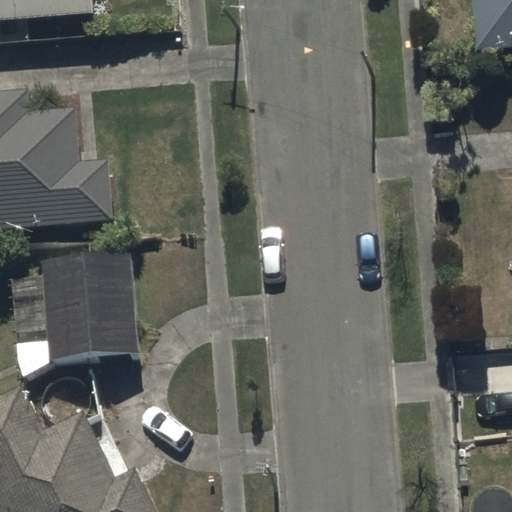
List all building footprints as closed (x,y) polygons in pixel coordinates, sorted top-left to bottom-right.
[(0,0),(0,18),(97,12),(96,0),(0,0)] [(511,0),(480,0),(483,47),(511,44),(511,0)] [(0,230),(119,222),(115,160),(86,162),(83,110),(35,113),(34,90),(0,92),(0,230)] [(137,254),(48,257),(53,357),(142,353),(137,254)] [(49,429),(26,386),(0,398),(0,495),(8,511),(165,511),(140,466),(123,475),(87,408),(49,429)]
